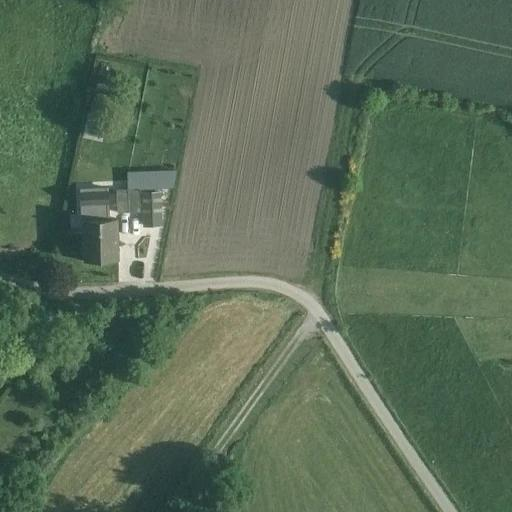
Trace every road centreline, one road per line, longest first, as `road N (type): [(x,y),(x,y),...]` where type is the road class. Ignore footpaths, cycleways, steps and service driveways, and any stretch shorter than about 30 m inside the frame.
road 1 (unclassified): [(452,511),(318,312),(278,284),(48,292),(0,275)]
road 2 (track): [(318,312),(193,482)]
